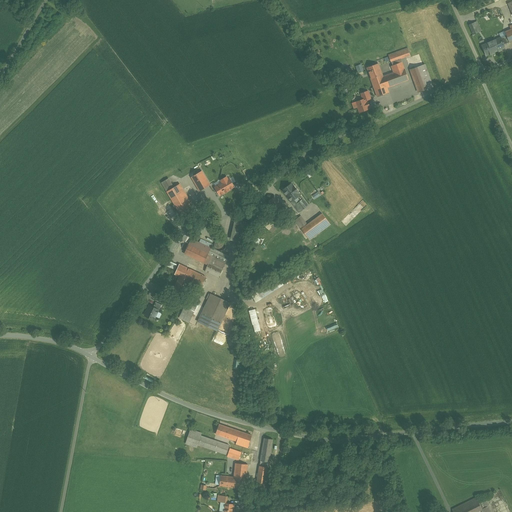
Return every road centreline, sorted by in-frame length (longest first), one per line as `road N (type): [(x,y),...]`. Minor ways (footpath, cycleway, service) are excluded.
road 1 (residential): [(480,69),(311,151),(253,200),(181,239),(90,356)]
road 2 (tertiary): [(511,421),(308,437),(193,407),(90,356)]
road 3 (residential): [(90,356),(61,511)]
